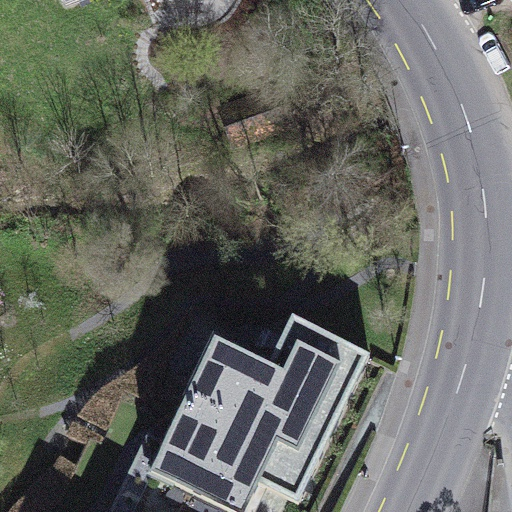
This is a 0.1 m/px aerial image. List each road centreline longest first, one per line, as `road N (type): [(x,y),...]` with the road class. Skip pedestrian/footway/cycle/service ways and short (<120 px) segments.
road 1 (residential): [(478,331),(487,221),(479,121),(403,0)]
road 2 (residential): [(397,511),(478,331)]
